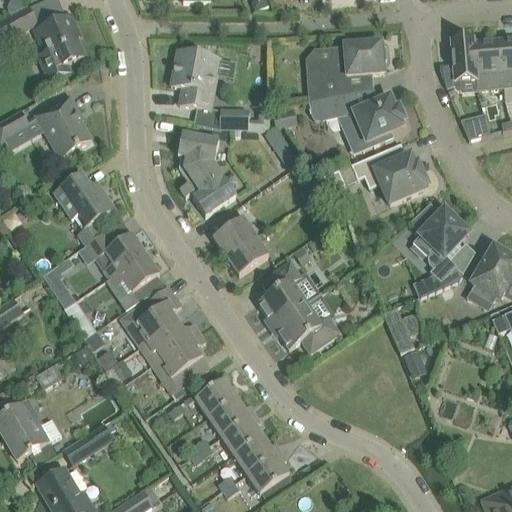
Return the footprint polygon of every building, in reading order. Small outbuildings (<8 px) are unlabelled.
[(254,14),(269,9),(265,0),(253,0),(252,5),(254,14)] [(0,47),(37,28),(28,12),(0,27),(0,47)] [(74,37),(77,35),(71,20),(53,28),(36,35),(45,57),(38,60),(49,84),(74,73),(71,66),(84,60),(74,37)] [(502,93),(511,91),(511,41),(498,43),(502,93)] [(382,46),(377,46),(376,42),(363,43),(364,47),(345,49),(345,50),(329,51),(331,66),(320,67),(321,81),(307,82),(309,102),(309,106),(350,97),(348,80),(384,77),(383,64),(387,63),(386,50),(382,51),(382,46)] [(477,83),(474,45),(474,42),(451,44),(454,85),(477,83)] [(477,95),(502,93),(498,43),(474,45),(477,83),(477,95)] [(211,115),(217,83),(220,63),(178,55),(171,90),(183,92),(180,109),(211,115)] [(359,114),(357,109),(354,97),(350,97),(309,106),(311,119),(312,120),(313,122),(313,123),(315,124),(317,125),(319,125),(321,125),(346,120),(350,137),(351,141),(353,143),(356,145),(360,146),(364,146),(367,146),(378,141),(382,143),(390,140),(391,135),(403,131),(400,125),(404,124),(399,111),(395,113),(390,101),(359,114)] [(61,162),(73,155),(91,145),(75,117),(78,116),(70,101),(37,121),(61,162)] [(269,125),(269,108),(259,108),(259,124),(269,125)] [(294,110),(274,114),(278,132),(298,127),(294,110)] [(222,132),(247,133),(247,115),(222,114),(222,132)] [(0,147),(29,131),(21,116),(0,127),(0,147)] [(492,139),(492,138),(491,138),(486,118),(476,120),(481,141),(492,139)] [(511,133),(511,124),(502,127),(504,135),(503,135),(503,136),(511,133)] [(273,149),(282,143),(274,132),(266,138),(273,149)] [(219,145),(202,141),(182,138),(178,160),(186,162),(184,172),(201,197),(193,202),(206,221),(236,200),(215,167),(219,145)] [(291,175),(296,172),(300,169),(282,143),(273,149),(291,175)] [(389,209),(407,201),(425,193),(424,191),(427,189),(418,167),(414,168),(410,159),(406,161),(401,148),(383,156),(324,181),(329,195),(366,179),(371,191),(379,187),(389,209)] [(86,250),(104,237),(96,227),(116,213),(102,193),(96,198),(82,178),(54,197),(72,224),(74,222),(83,234),(78,237),(86,250)] [(186,201),(194,196),(195,196),(189,187),(181,193),(186,201)] [(308,206),(315,200),(308,190),(301,195),(308,206)] [(315,200),(308,206),(315,216),(322,211),(315,200)] [(441,217),(431,208),(410,230),(420,240),(413,247),(429,263),(429,265),(430,268),(434,272),(430,276),(441,286),(457,270),(447,260),(469,237),(459,227),(462,224),(451,214),(448,217),(445,213),(441,217)] [(226,261),(256,241),(243,222),(230,231),(213,242),(226,261)] [(109,283),(146,258),(132,237),(115,249),(106,235),(104,237),(86,250),(96,263),(105,257),(113,268),(103,274),(109,283)] [(239,280),(256,269),(269,260),(256,241),(226,261),(239,280)] [(294,256),(302,269),(312,263),(304,250),(294,256)] [(504,296),(511,301),(511,256),(503,251),(501,254),(494,250),(472,287),(499,304),(504,296)] [(74,257),(42,279),(50,292),(65,281),(63,278),(74,270),(74,257)] [(124,285),(133,296),(160,278),(146,258),(109,283),(115,291),(124,285)] [(274,330),(307,308),(293,288),(301,282),(291,266),(261,286),(270,299),(258,307),(274,330)] [(140,352),(178,326),(172,317),(182,310),(169,291),(148,305),(121,324),(128,333),(140,352)] [(0,330),(23,315),(14,303),(0,311),(0,330)] [(65,312),(84,342),(96,335),(77,304),(65,312)] [(311,359),(327,347),(340,338),(329,323),(320,329),(307,308),(274,330),(289,354),(302,345),(311,359)] [(384,316),(401,356),(415,350),(410,338),(414,338),(421,334),(423,327),(420,320),(413,316),(407,318),(403,322),(398,310),(384,316)] [(152,369),(200,337),(194,328),(184,335),(178,326),(140,352),(152,369)] [(189,386),(193,383),(210,372),(196,352),(206,346),(200,337),(152,369),(165,388),(182,376),(189,386)] [(406,360),(415,382),(427,376),(418,355),(406,360)] [(114,386),(128,376),(120,365),(107,376),(114,386)] [(40,393),(61,380),(54,368),(33,381),(40,393)] [(208,422),(238,402),(221,379),(213,385),(216,389),(195,403),(208,422)] [(53,421),(44,427),(29,402),(11,413),(0,419),(0,433),(18,464),(63,438),(53,421)] [(221,441),(255,418),(250,409),(245,413),(238,402),(208,422),(221,441)] [(174,422),(185,415),(180,408),(169,415),(174,422)] [(234,460),(263,440),(256,430),(261,426),(255,418),(221,441),(234,460)] [(112,443),(109,437),(114,434),(109,425),(103,429),(64,454),(74,468),(112,443)] [(247,479),(281,455),(275,447),(270,450),(263,440),(234,460),(247,479)] [(191,462),(209,449),(204,442),(193,450),(197,455),(190,460),(191,462)] [(196,469),(203,464),(213,456),(209,449),(191,462),(196,469)] [(260,498),(273,489),(289,478),(282,467),(287,464),(281,455),(247,479),(260,498)] [(94,511),(85,493),(79,496),(65,473),(55,480),(38,490),(51,511),(94,511)] [(219,488),(224,495),(234,487),(230,480),(219,488)] [(234,487),(224,495),(228,502),(239,494),(234,487)] [(149,511),(152,511),(151,510),(161,504),(153,491),(143,497),(142,496),(118,511),(149,511)] [(511,511),(511,499),(508,501),(506,507),(494,511),(511,511)]
